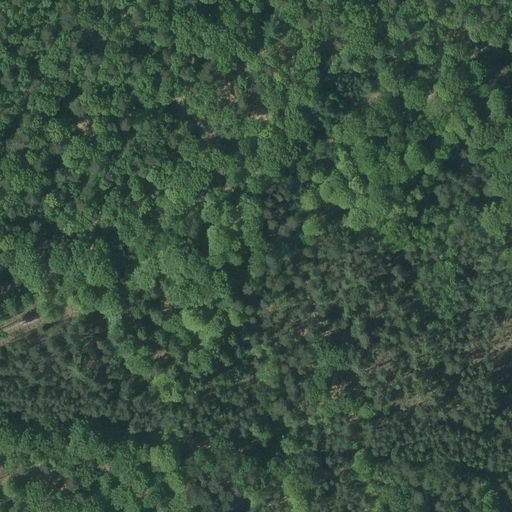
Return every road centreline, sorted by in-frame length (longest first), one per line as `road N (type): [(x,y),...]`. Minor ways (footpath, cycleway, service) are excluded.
road 1 (track): [(0,334),(204,244),(288,229),(384,511)]
road 2 (track): [(0,288),(436,94),(479,49),(511,34)]
road 3 (track): [(511,194),(288,229)]
